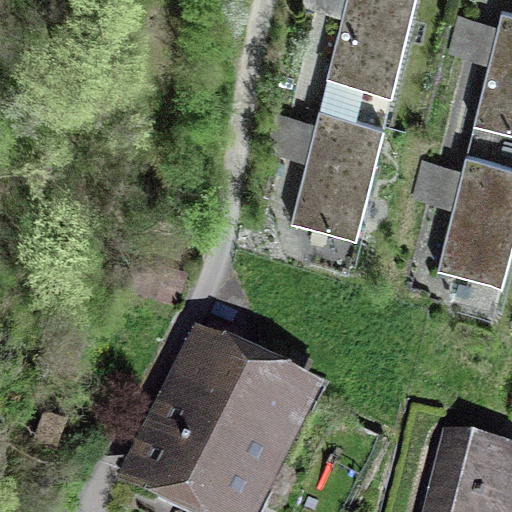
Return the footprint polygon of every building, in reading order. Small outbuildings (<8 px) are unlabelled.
[(392,88),(415,0),(289,0),(288,4),(321,13),(335,16),(315,96),(374,111),(380,85),(392,88)] [(511,169),(511,8),(496,4),(492,22),(481,19),(455,12),(445,51),(471,58),(484,61),(459,156),(511,169)] [(305,156),(279,256),(351,275),(392,116),(374,111),(315,96),(308,122),(295,119),(269,112),(261,145),(287,152),(305,156)] [(433,207),(444,210),(421,299),(483,315),(511,205),(511,169),(459,156),(456,169),(443,166),(411,158),(401,199),(433,207)] [(354,511),(390,445),(197,345),(130,473),(205,511),(354,511)] [(421,511),(511,511),(511,441),(440,426),(421,511)]
